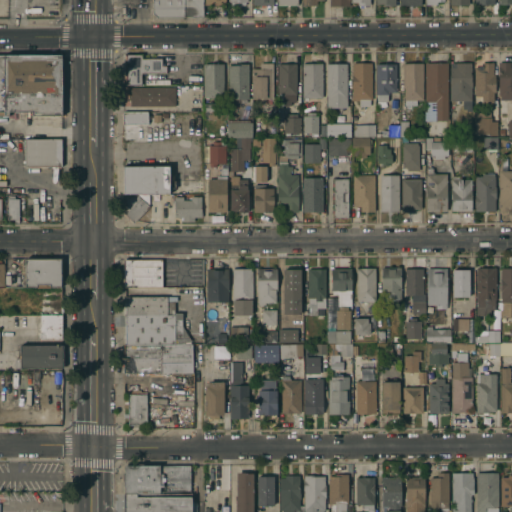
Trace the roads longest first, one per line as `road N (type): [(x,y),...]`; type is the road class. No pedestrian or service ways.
road 1 (tertiary): [(511,33),(0,37)]
road 2 (residential): [(511,238),(0,241)]
road 3 (residential): [(511,444),(0,445)]
